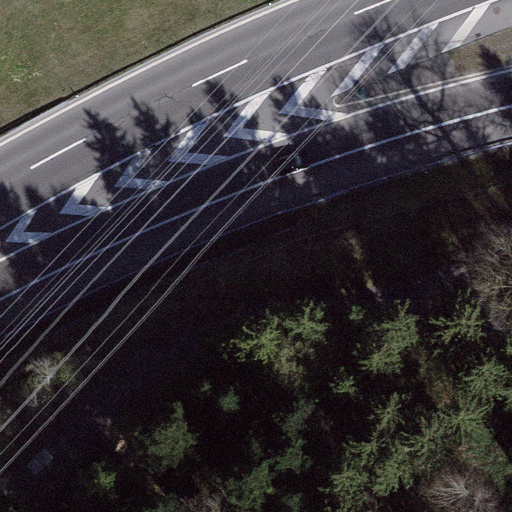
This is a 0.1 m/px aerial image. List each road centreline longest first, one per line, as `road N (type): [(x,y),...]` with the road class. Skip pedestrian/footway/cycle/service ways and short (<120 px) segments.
road 1 (track): [(0,500),(128,369),(212,320),(418,285),(511,325)]
road 2 (motorway): [(0,284),(324,147),(511,94)]
road 3 (motorway): [(0,187),(164,100),(403,0)]
